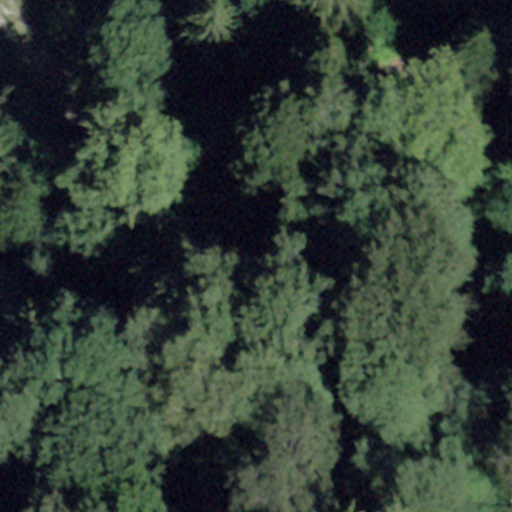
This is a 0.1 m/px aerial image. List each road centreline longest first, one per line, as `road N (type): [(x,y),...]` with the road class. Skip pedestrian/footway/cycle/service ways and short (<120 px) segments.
road 1 (track): [(511,51),(192,137),(53,119)]
road 2 (track): [(53,119),(0,0)]
